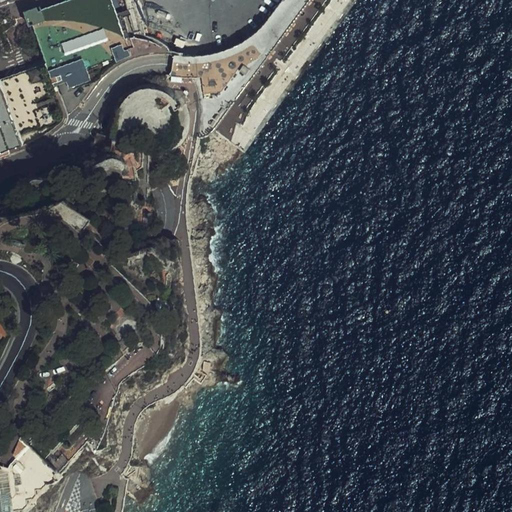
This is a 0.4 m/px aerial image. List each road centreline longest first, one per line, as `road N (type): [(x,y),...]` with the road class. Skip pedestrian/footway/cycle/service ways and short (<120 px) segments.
road 1 (residential): [(0,165),(76,141),(105,144),(140,161),(166,205),(163,247),(73,487)]
road 2 (residential): [(0,271),(23,286),(31,320),(0,387)]
